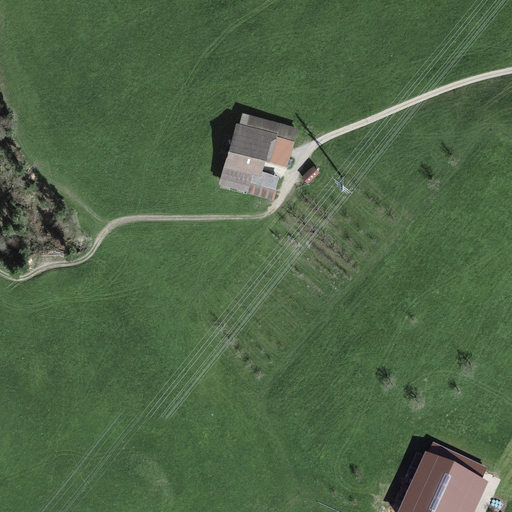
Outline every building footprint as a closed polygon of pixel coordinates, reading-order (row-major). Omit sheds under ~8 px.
[(243,113),(240,125),(277,136),(269,162),(287,168),(298,129),(243,113)] [(238,125),(226,166),(262,176),(263,172),(265,161),(269,162),(277,136),(240,125),(238,125)] [(262,176),(226,166),(221,185),(248,192),(248,193),(274,200),(277,189),(276,189),(280,177),(263,172),(262,176)] [(314,166),(302,178),(308,184),(320,173),(314,166)] [(427,465),(405,511),(479,511),(488,494),(427,465)]
